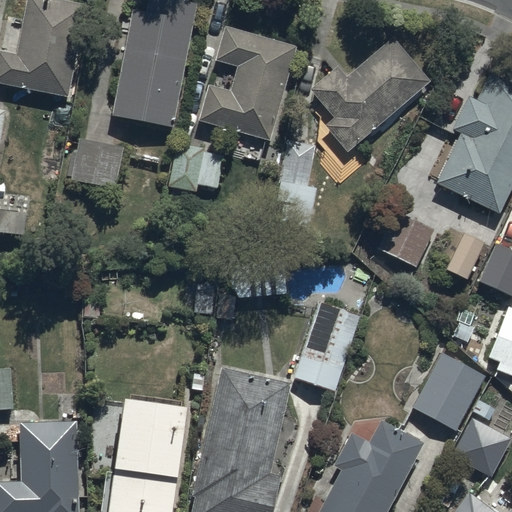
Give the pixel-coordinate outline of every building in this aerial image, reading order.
[(0,49),(0,81),(69,97),(89,5),(65,0),(28,0),(17,53),(0,49)] [(148,0),(146,11),(133,9),(113,115),(174,126),(197,4),(176,0),(148,0)] [(296,47),(224,25),(215,61),(238,67),(232,90),(210,84),(200,121),(271,140),(296,47)] [(347,76),(339,66),(312,88),(335,115),(325,123),(347,149),(430,81),(393,38),(347,76)] [(461,133),(437,178),(499,211),(511,185),(511,86),(491,75),(478,100),(470,96),(452,129),(461,133)] [(121,144),(79,138),(72,179),(115,186),(121,144)] [(318,146),(286,140),(274,207),(313,214),(318,186),(311,185),(318,146)] [(176,143),(168,186),(197,192),(199,184),(219,188),(225,156),(203,151),(203,149),(176,143)] [(417,266),(434,230),(395,211),(378,248),(417,266)] [(468,279),(484,241),(463,232),(447,270),(468,279)] [(482,281),(511,293),(511,250),(498,245),(482,281)] [(359,317),(318,303),(294,375),(335,389),(359,317)] [(511,309),(492,359),(501,362),(498,370),(511,374),(511,309)] [(485,378),(442,352),(413,407),(456,431),(485,378)] [(293,382),(224,367),(192,511),(272,511),(281,474),(273,472),(293,382)] [(0,409),(13,409),(11,368),(0,369),(0,409)] [(171,511),(187,405),(125,396),(108,511),(171,511)] [(385,511),(423,442),(379,419),(367,441),(351,433),(334,465),(342,469),(319,511),(385,511)] [(511,440),(472,419),(451,456),(490,477),(511,440)] [(0,480),(0,511),(80,511),(79,421),(21,420),(21,480),(0,480)] [(511,511),(511,509),(509,511),(493,511),(466,491),(450,511),(511,511)]
